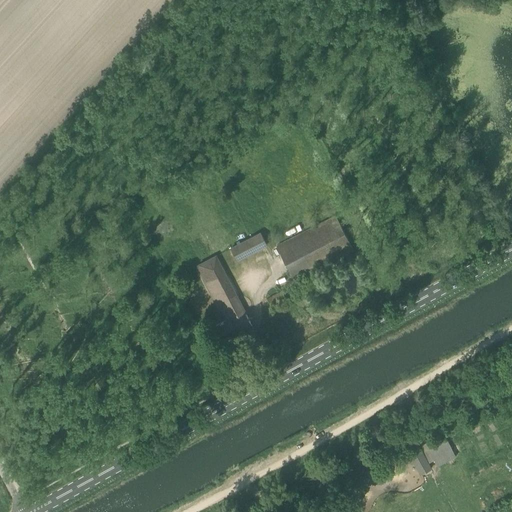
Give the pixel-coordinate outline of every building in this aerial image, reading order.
[(335,214),(276,245),(294,280),(353,249),(335,214)] [(260,231),(230,247),(237,261),(268,245),(260,231)] [(228,319),(210,328),(218,344),(238,334),(237,333),(252,325),(216,256),(196,267),(220,311),(223,309),(228,319)] [(281,289),(266,297),(271,306),(286,298),(281,289)] [(428,449),(437,466),(456,457),(446,439),(428,449)] [(431,470),(419,447),(409,452),(422,475),(431,470)]
